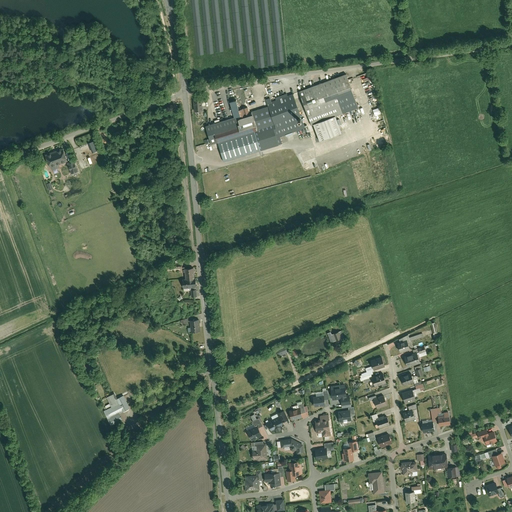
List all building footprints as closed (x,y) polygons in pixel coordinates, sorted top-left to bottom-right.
[(270,106),(281,136),(315,124),(338,116),(360,107),(348,74),(290,95),(289,93),(277,98),(278,99),(273,101),(272,97),(268,99),(270,106)] [(204,98),(195,99),(196,111),(205,109),(204,98)] [(225,161),(283,144),(281,136),(270,106),(253,111),(251,106),(241,109),(238,99),(231,101),(236,117),(208,125),(213,144),(219,142),(225,161)] [(379,103),(375,105),(379,114),(385,112),(381,103),(379,103)] [(338,116),(315,124),(322,141),(344,133),(338,116)] [(91,152),(97,150),(94,140),(88,141),(91,152)] [(65,147),(47,153),(52,167),(53,167),(54,170),(62,167),(61,163),(70,160),(65,147)] [(76,159),(69,162),(73,173),(80,170),(76,159)] [(195,279),(194,268),(185,269),(185,279),(185,280),(195,279)] [(195,280),(195,279),(185,280),(185,279),(183,279),(183,288),(196,287),(195,280)] [(201,331),(200,319),(190,320),(191,332),(201,331)] [(344,339),(341,332),(335,334),(338,341),(344,339)] [(401,352),(411,349),(408,341),(408,339),(401,342),(398,342),(401,352)] [(418,351),(420,357),(428,355),(425,346),(414,349),(414,352),(418,351)] [(405,356),(408,367),(418,364),(418,363),(421,362),(420,357),(418,351),(414,352),(413,353),(405,356)] [(376,370),(386,366),(383,360),(384,360),(383,356),(373,359),(376,370)] [(378,387),(389,383),(385,372),(374,376),(374,377),(378,387)] [(412,372),(401,376),(405,386),(408,385),(408,383),(411,382),(411,383),(415,382),(413,376),(412,372)] [(347,384),(332,386),(334,400),(343,399),(345,408),(350,407),(353,407),(352,394),(348,395),(347,384)] [(415,394),(414,390),(414,389),(402,393),(406,403),(417,400),(415,394)] [(115,417),(132,408),(126,396),(125,395),(118,399),(116,396),(110,400),(113,407),(108,410),(105,411),(106,413),(112,424),(117,422),(115,417)] [(315,397),(317,407),(327,406),(327,400),(326,395),(315,397)] [(380,408),(388,405),(387,402),(388,402),(386,395),(379,398),(376,399),(376,400),(380,408)] [(413,409),(416,418),(419,418),(417,409),(417,404),(409,407),(410,410),(413,409)] [(291,411),(294,421),(305,418),(304,413),(302,408),(291,411)] [(407,422),(416,418),(413,409),(410,410),(403,413),(407,422)] [(281,416),(268,422),(271,429),(272,428),(274,431),(277,430),(277,432),(285,428),(284,427),(287,425),(285,421),(290,418),(286,410),(279,413),(281,416)] [(353,415),(353,410),(351,410),(341,411),(342,422),(354,421),(353,415)] [(442,413),(439,413),(440,421),(441,426),(451,424),(449,412),(442,413)] [(317,420),(319,434),(324,433),(324,437),(333,435),(331,420),(330,414),(322,415),(323,420),(317,420)] [(383,428),(391,425),(388,416),(386,417),(386,416),(381,418),(379,418),(380,421),(383,428)] [(255,421),(257,426),(259,425),(260,428),(265,426),(261,418),(255,421)] [(435,430),(434,422),(429,423),(424,424),(423,424),(424,432),(435,430)] [(257,426),(249,430),(254,440),(264,436),(260,428),(259,425),(257,426)] [(128,432),(125,426),(120,429),(123,435),(128,432)] [(487,445),(498,441),(494,431),(489,433),(487,429),(478,432),(479,437),(481,441),(486,439),(487,445)] [(372,441),(378,439),(376,432),(370,434),(372,441)] [(383,446),(393,443),(392,440),(393,440),(390,433),(380,437),(383,446)] [(294,438),(282,440),(283,447),(292,446),(293,450),(295,451),(299,450),(299,454),(306,453),(305,444),(294,438)] [(329,448),(329,451),(336,450),(335,442),(326,444),(327,448),(329,448)] [(256,460),(270,459),(268,444),(265,444),(259,445),(259,450),(255,451),(256,460)] [(317,449),(319,460),(330,458),(329,451),(329,448),(327,448),(317,449)] [(350,448),(343,449),(343,454),(342,454),(343,462),(345,461),(345,462),(354,461),(352,452),(352,448),(350,448)] [(492,456),(499,454),(497,449),(485,453),(487,458),(492,456)] [(506,463),(503,452),(499,454),(492,456),(496,466),(506,463)] [(430,468),(449,467),(447,453),(442,454),(442,453),(433,454),(429,455),(430,468)] [(304,473),(302,461),(291,463),(292,470),(288,471),(289,481),(298,480),(297,474),(304,473)] [(412,461),(402,462),(403,470),(404,475),(413,474),(413,471),(418,471),(418,461),(412,462),(412,461)] [(462,466),(447,467),(448,477),(462,476),(462,466)] [(246,480),(247,492),(261,490),(260,481),(264,480),(263,470),(259,471),(258,471),(259,475),(249,476),(249,480),(246,480)] [(386,493),(383,471),(370,473),(371,484),(374,484),(375,495),(386,493)] [(281,472),(271,474),(272,486),(283,485),(282,476),(281,472)] [(498,482),(486,485),(489,496),(499,493),(500,493),(499,489),(500,488),(498,482)] [(412,487),(413,491),(415,491),(415,494),(422,494),(421,486),(418,486),(412,487)] [(326,490),(320,490),(321,503),(333,502),(332,489),(326,490)] [(413,491),(406,492),(407,502),(416,501),(415,494),(415,491),(413,491)] [(276,510),(279,510),(279,511),(286,510),(285,499),(278,500),(278,504),(275,504),(276,510)] [(264,504),(258,505),(259,511),(276,511),(276,510),(275,504),(275,503),(272,503),(264,503),(264,504)]
